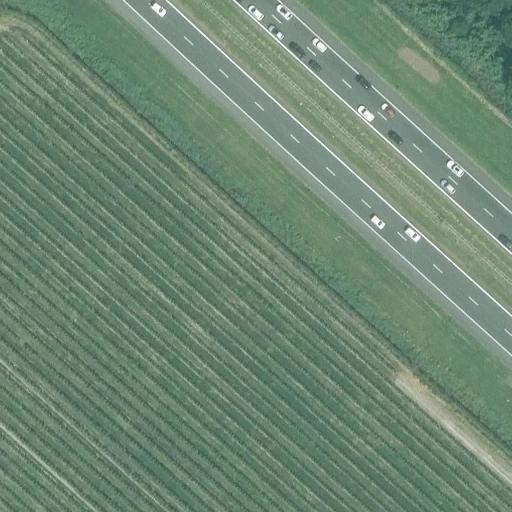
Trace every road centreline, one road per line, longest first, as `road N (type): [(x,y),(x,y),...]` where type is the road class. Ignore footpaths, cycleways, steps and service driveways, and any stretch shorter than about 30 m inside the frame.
road 1 (motorway): [(143,0),(511,337)]
road 2 (motorway): [(511,229),(259,0)]
road 3 (track): [(511,483),(400,385)]
